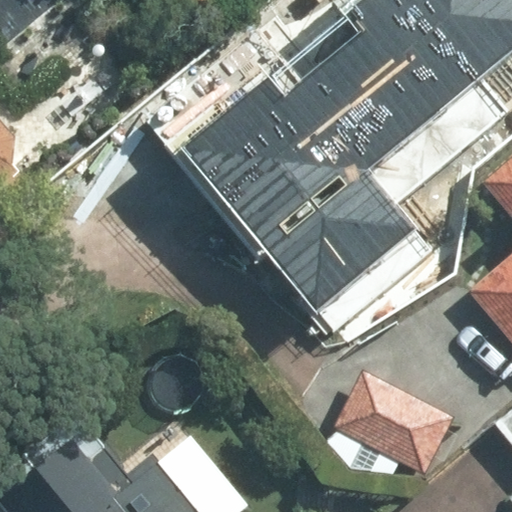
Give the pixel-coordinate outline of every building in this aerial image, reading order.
[(363,0),(372,10),(409,11),(421,0),(363,0)] [(253,266),(311,334),(423,239),(373,180),(438,124),(364,38),(227,154),(265,197),(240,218),(270,252),(253,266)] [(94,140),(146,206),(216,150),(195,123),(244,84),(213,46),(94,140)] [(511,255),(466,296),(511,348),(511,161),(484,186),(511,218),(511,255)] [(452,423),(364,375),(349,403),(334,432),(422,479),(452,423)] [(229,511),(237,506),(182,435),(105,495),(65,443),(0,493),(15,511),(229,511)]
